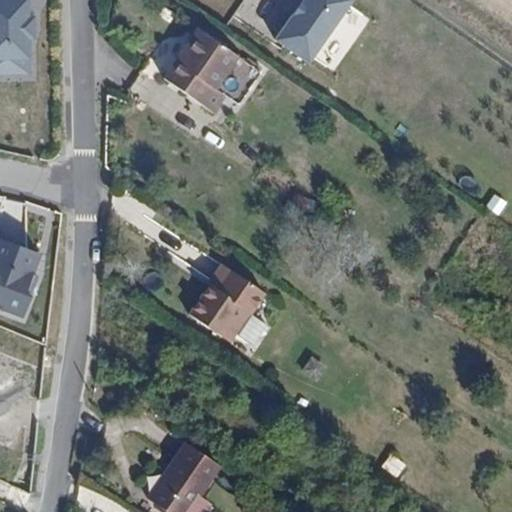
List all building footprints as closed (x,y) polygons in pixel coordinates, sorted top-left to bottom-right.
[(0,0),(0,58),(3,58),(3,73),(28,73),(28,38),(32,38),(32,18),(28,18),(27,0),(0,0)] [(341,0),(301,0),(270,45),(303,69),(349,5),(341,0)] [(243,65),(195,29),(157,78),(206,116),(215,105),(223,111),(227,105),(232,109),(257,76),(256,75),(258,72),(245,62),(243,65)] [(495,193),(487,207),(502,216),(510,202),(495,193)] [(3,197),(0,205),(0,237),(19,244),(32,207),(3,197)] [(39,254),(0,238),(0,308),(21,317),(30,295),(24,293),(32,274),(39,254)] [(224,270),(212,287),(208,284),(185,317),(218,341),(236,315),(247,323),(264,299),(224,270)] [(37,276),(32,274),(24,293),(30,295),(37,276)] [(304,371),(318,377),(325,361),(310,355),(304,371)] [(182,450),(143,505),(152,511),(186,511),(215,473),(182,450)] [(391,452),(382,467),(398,476),(407,462),(391,452)]
